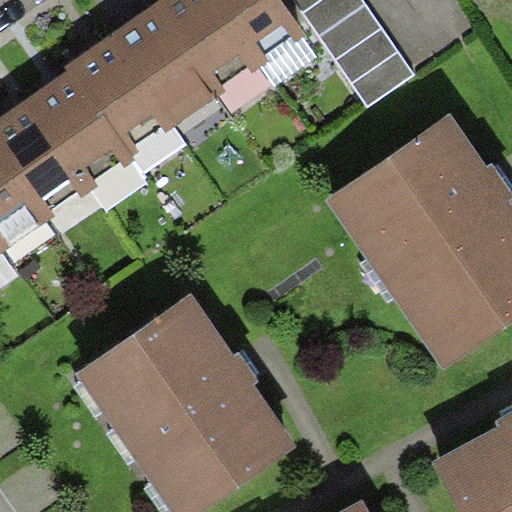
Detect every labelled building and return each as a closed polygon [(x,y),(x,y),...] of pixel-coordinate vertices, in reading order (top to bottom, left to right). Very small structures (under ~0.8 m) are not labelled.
[(161,0),(139,0),(106,24),(167,109),(215,75),(161,0)] [(222,0),(161,0),(215,75),(256,46),(222,0)] [(288,0),(222,0),(256,46),(299,15),(288,0)] [(301,0),(315,21),(345,0),(301,0)] [(345,0),(315,21),(331,42),(379,10),(371,0),(345,0)] [(331,42),(348,68),(396,37),(379,10),(331,42)] [(65,53),(67,56),(138,154),(179,125),(167,109),(106,24),(65,53)] [(413,62),(396,37),(348,68),(365,94),(413,62)] [(67,56),(26,86),(84,166),(104,193),(145,163),(138,154),(67,56)] [(26,86),(0,104),(0,140),(41,197),(84,166),(26,86)] [(443,103),(342,172),(368,210),(354,219),(411,302),(425,292),(454,334),(511,294),(511,203),(496,180),(502,176),(482,148),(477,151),(443,103)] [(0,140),(0,227),(41,197),(0,140)] [(218,329),(185,283),(79,357),(180,501),(286,427),(247,371),(251,368),(222,326),(218,329)] [(500,411),(431,449),(466,511),(511,511),(511,394),(496,403),(500,411)] [(368,511),(356,490),(316,511),(368,511)]
